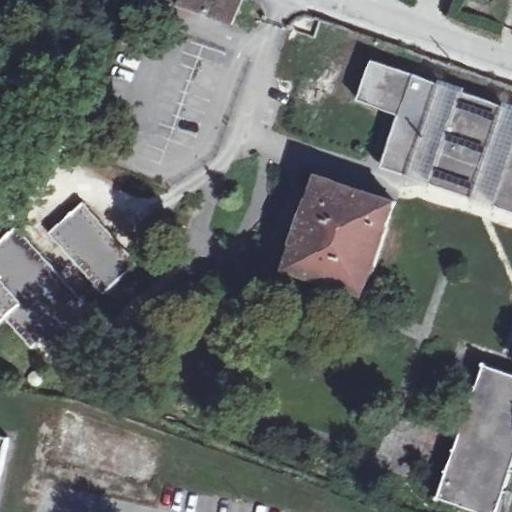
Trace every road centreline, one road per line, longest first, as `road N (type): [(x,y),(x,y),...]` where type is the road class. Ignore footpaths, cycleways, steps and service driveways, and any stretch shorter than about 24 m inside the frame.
road 1 (unknown): [(298,0),(255,128),(203,187),(144,210),(74,203),(0,210)]
road 2 (unclassified): [(511,56),(341,0)]
